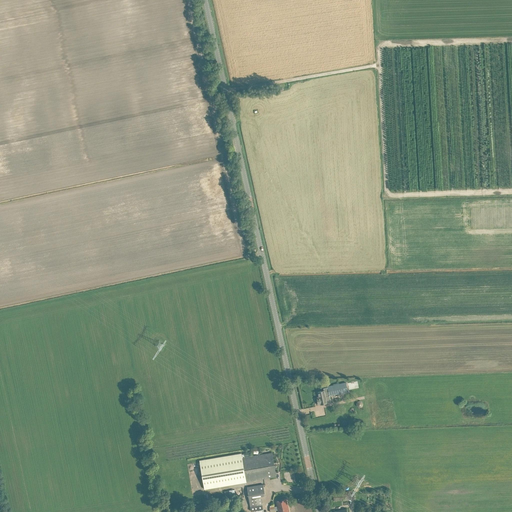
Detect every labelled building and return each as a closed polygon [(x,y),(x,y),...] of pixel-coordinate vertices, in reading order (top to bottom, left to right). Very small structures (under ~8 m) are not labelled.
[(319,398),(317,399),(318,405),(331,402),(329,396),(333,395),(333,396),(340,395),(340,393),(358,389),(356,380),(327,386),(327,388),(323,388),(324,391),(318,392),(319,398)] [(276,476),(272,453),(242,458),(241,453),(200,460),(205,489),(246,482),(246,481),(276,476)] [(265,495),(263,484),(247,486),(251,506),(263,504),(261,496),(265,495)] [(348,491),(348,494),(333,494),(334,500),(354,499),(354,493),(351,493),(351,490),(348,491)] [(289,511),(286,499),(286,498),(281,499),(277,500),(279,511),(288,511),(289,511)]
